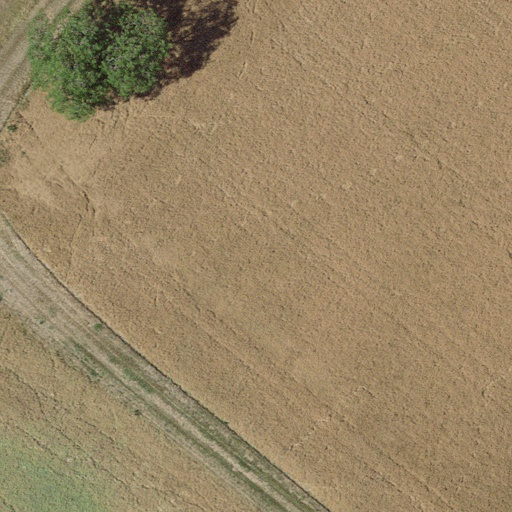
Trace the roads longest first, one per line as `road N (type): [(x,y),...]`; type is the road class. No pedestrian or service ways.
road 1 (track): [(0,263),(297,511)]
road 2 (track): [(77,0),(0,97)]
